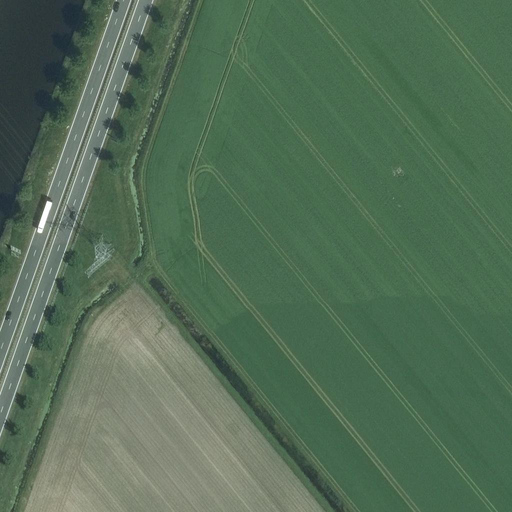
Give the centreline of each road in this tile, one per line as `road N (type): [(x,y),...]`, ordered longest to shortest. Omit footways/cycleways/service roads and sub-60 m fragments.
road 1 (trunk): [(0,416),(146,0)]
road 2 (trunk): [(124,0),(0,352)]
